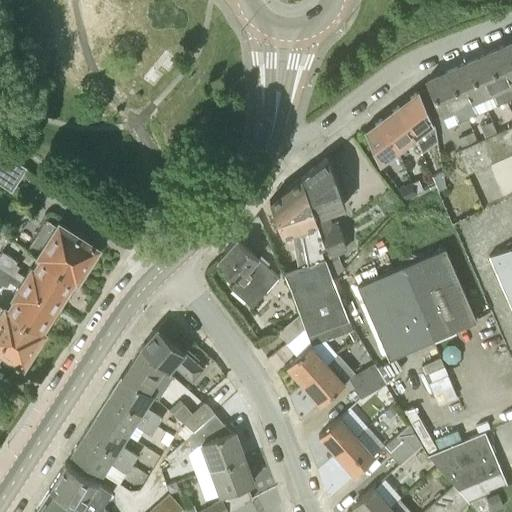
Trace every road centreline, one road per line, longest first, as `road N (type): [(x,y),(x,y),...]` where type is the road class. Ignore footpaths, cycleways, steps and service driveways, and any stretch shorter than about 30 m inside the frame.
road 1 (tertiary): [(0,503),(120,313),(169,263)]
road 2 (residential): [(307,511),(260,382),(169,263)]
road 3 (unclassified): [(272,133),(315,129),(410,59),(511,20)]
road 4 (tertiary): [(169,263),(251,172),(272,133)]
